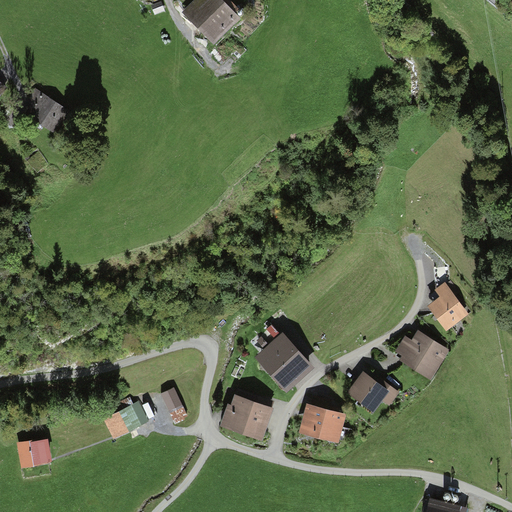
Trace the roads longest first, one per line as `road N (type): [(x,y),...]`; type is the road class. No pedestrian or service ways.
road 1 (track): [(511,450),(509,383),(484,284),(474,129),(435,30),(411,0)]
road 2 (residential): [(0,384),(203,344),(211,356),(205,422),(215,438)]
road 3 (residential): [(418,256),(421,292),(413,311),(303,389),(271,458)]
road 4 (residential): [(271,458),(331,471),(424,474),(511,506)]
